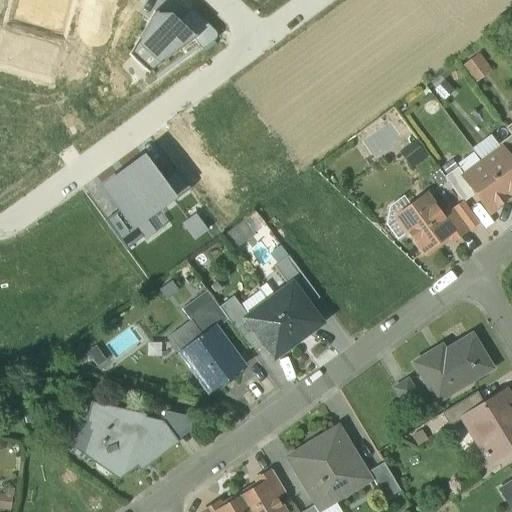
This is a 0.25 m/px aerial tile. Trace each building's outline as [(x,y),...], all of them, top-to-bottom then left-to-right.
[(189,10),(178,22),(196,38),(192,41),(199,51),(215,39),(214,34),(205,25),(189,10)] [(127,56),(147,73),(192,41),(196,38),(178,22),(170,13),(152,13),(127,56)] [(492,76),(478,58),(462,70),(476,88),(492,76)] [(453,98),(446,88),(437,94),(444,104),(453,98)] [(511,121),(503,128),(508,136),(511,140),(511,121)] [(511,140),(508,136),(495,145),(498,149),(499,149),(511,165),(511,140)] [(511,165),(499,149),(498,149),(480,163),(506,198),(511,194),(511,165)] [(171,198),(159,182),(141,158),(102,187),(119,209),(132,227),(133,227),(169,199),(171,198)] [(506,198),(480,163),(462,176),(461,177),(473,194),(487,213),(506,198)] [(462,176),(455,168),(442,177),(461,203),(473,194),(461,177),(462,176)] [(189,190),(174,170),(159,182),(171,198),(169,199),(172,202),(189,190)] [(439,217),(424,196),(408,207),(412,212),(395,224),(403,234),(405,232),(421,253),(445,235),(449,242),(454,238),(439,217)] [(141,238),(133,227),(132,227),(119,209),(102,222),(124,250),(141,238)] [(466,230),(450,209),(439,217),(454,238),(466,230)] [(203,231),(193,216),(182,225),(193,239),(203,231)] [(244,218),(225,229),(234,244),(244,238),(241,234),(250,229),(244,218)] [(317,298),(286,256),(272,267),(286,287),(289,285),(306,306),(317,298)] [(185,297),(173,284),(160,295),(172,309),(185,297)] [(306,306),(289,285),(286,287),(266,302),(295,340),(318,323),(306,306)] [(217,307),(204,291),(179,309),(188,321),(200,337),(212,328),(213,329),(226,320),(217,307)] [(246,317),(231,297),(217,307),(226,320),(248,349),(259,341),(243,319),(246,317)] [(295,340),(266,302),(246,317),(243,319),(259,341),(271,358),(295,340)] [(188,321),(166,337),(178,353),(200,337),(188,321)] [(213,329),(212,328),(200,337),(178,353),(207,392),(219,382),(218,380),(226,374),(228,376),(240,367),(213,329)] [(469,335),(432,358),(429,352),(411,363),(431,394),(447,385),(451,391),(489,368),(469,335)] [(418,403),(405,380),(391,388),(405,411),(418,403)] [(475,407),(465,413),(465,414),(482,443),(478,445),(482,452),(481,453),(484,457),(485,456),(488,461),(511,446),(511,404),(503,390),(475,407)] [(468,396),(440,413),(447,425),(465,414),(465,413),(475,407),(468,396)] [(160,422),(90,407),(86,425),(73,442),(91,456),(94,452),(107,460),(117,475),(145,456),(148,461),(174,441),(173,439),(160,422)] [(189,417),(163,411),(160,422),(173,439),(186,430),(189,417)] [(333,427),(286,456),(315,504),(329,496),(331,499),(365,479),(333,427)] [(380,462),(365,471),(382,499),(397,490),(380,462)] [(283,492),(270,470),(260,476),(273,498),(283,492)] [(258,487),(252,490),(250,487),(237,495),(246,511),(280,511),(273,498),(260,476),(254,480),(258,487)] [(511,476),(511,477),(511,479),(497,489),(510,509),(511,507),(511,476)] [(246,511),(237,495),(224,503),(226,506),(219,510),(215,503),(210,506),(213,511),(246,511)]
